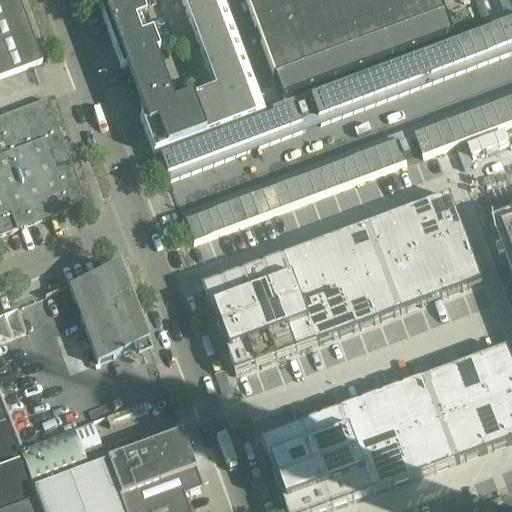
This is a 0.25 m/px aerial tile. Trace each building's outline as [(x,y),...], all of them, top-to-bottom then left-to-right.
[(0,0),(0,79),(41,64),(17,0),(0,0)] [(94,0),(152,155),(264,113),(221,0),(94,0)] [(242,0),(272,79),(280,100),(450,36),(442,15),(436,0),(242,0)] [(511,55),(511,23),(511,22),(500,26),(511,56),(511,55)] [(511,56),(500,26),(489,30),(500,60),(511,56)] [(500,60),(489,30),(478,34),(489,64),(500,60)] [(489,64),(478,34),(466,39),(478,68),(489,64)] [(478,68),(466,39),(455,43),(466,73),(478,68)] [(466,73),(455,43),(444,47),(455,77),(466,73)] [(455,77),(444,47),(433,51),(444,81),(455,77)] [(444,81),(433,51),(421,55),(433,85),(444,81)] [(433,85),(421,55),(410,60),(421,90),(433,85)] [(421,90),(410,60),(399,64),(410,94),(421,90)] [(410,94),(399,64),(388,68),(399,98),(410,94)] [(399,98),(388,68),(376,72),(388,102),(399,98)] [(388,102),(376,72),(365,76),(376,106),(388,102)] [(376,106),(365,76),(354,81),(365,111),(376,106)] [(365,111),(354,81),(343,85),(354,115),(365,111)] [(354,115),(343,85),(331,89),(343,119),(354,115)] [(343,119),(331,89),(320,93),(331,123),(343,119)] [(331,123),(320,93),(309,98),(316,116),(320,127),(331,123)] [(511,93),(502,98),(511,125),(511,93)] [(511,125),(502,98),(490,102),(502,132),(511,128),(511,125)] [(47,102),(0,119),(0,237),(63,214),(85,205),(69,161),(63,147),(62,143),(47,102)] [(490,102),(479,106),(490,136),(502,132),(490,102)] [(293,104),(282,108),(293,138),(304,134),(300,122),(295,110),(293,104)] [(479,106),(468,110),(479,140),(490,136),(479,106)] [(293,138),(282,108),(270,112),(272,116),(281,142),(293,138)] [(303,108),(295,110),(300,122),(307,120),(303,108)] [(468,110),(457,115),(468,145),(471,143),(479,140),(468,110)] [(457,115),(445,119),(457,149),(468,145),(457,115)] [(281,142),(272,116),(260,120),(270,146),(281,142)] [(445,119),(434,123),(445,153),(457,149),(445,119)] [(270,146),(260,120),(249,124),(259,150),(270,146)] [(434,123),(423,127),(434,157),(445,153),(434,123)] [(259,150),(249,124),(238,128),(248,155),(259,150)] [(423,127),(412,131),(416,143),(423,161),(434,157),(423,127)] [(248,155),(238,128),(227,133),(236,159),(248,155)] [(236,159),(227,133),(215,137),(225,163),(236,159)] [(225,163),(215,137),(204,141),(214,167),(225,163)] [(396,138),(384,142),(395,172),(407,168),(404,161),(400,149),(396,138)] [(214,167),(204,141),(193,145),(203,171),(214,167)] [(384,142),(373,146),(384,176),(395,172),(384,142)] [(203,171),(193,145),(182,149),(191,176),(203,171)] [(373,146),(362,150),(373,180),(384,176),(373,146)] [(407,146),(400,149),(404,161),(411,158),(407,146)] [(191,176),(182,149),(170,154),(180,180),(191,176)] [(373,180),(362,150),(350,154),(362,184),(373,180)] [(180,180),(170,154),(159,158),(169,184),(180,180)] [(362,184),(350,154),(339,159),(350,189),(362,184)] [(350,189),(339,159),(328,163),(339,193),(350,189)] [(339,193),(328,163),(317,167),(328,197),(339,193)] [(328,197),(317,167),(305,171),(317,201),(328,197)] [(317,201),(305,171),(294,175),(305,206),(317,201)] [(305,206),(294,175),(283,180),(294,210),(305,206)] [(294,210),(283,180),(272,184),(283,214),(294,210)] [(283,214),(272,184),(260,188),(272,218),(283,214)] [(272,218),(260,188),(249,192),(260,222),(272,218)] [(260,222),(249,192),(238,197),(249,227),(260,222)] [(249,227),(238,197),(227,201),(238,231),(249,227)] [(451,199),(205,291),(204,291),(236,377),(237,377),(483,285),(451,199)] [(238,231),(227,201),(215,205),(226,235),(238,231)] [(226,235),(215,205),(204,209),(215,239),(226,235)] [(215,239),(204,209),(193,213),(204,243),(215,239)] [(204,243),(193,213),(181,218),(193,248),(204,243)] [(118,271),(69,289),(73,299),(98,366),(147,347),(118,271)] [(60,285),(49,289),(51,295),(63,291),(60,285)] [(511,362),(508,352),(261,444),(286,511),(332,511),(511,444),(511,362)] [(0,416),(0,511),(5,511),(32,502),(0,416)] [(181,435),(106,463),(120,500),(194,472),(181,435)] [(32,489),(63,478),(88,469),(77,440),(21,459),(32,489)] [(33,492),(40,511),(122,511),(105,465),(63,480),(33,492)] [(194,472),(120,500),(124,511),(190,511),(185,497),(201,490),(194,472)] [(477,507),(478,511),(494,511),(492,507),(502,503),(501,498),(477,507)] [(35,511),(32,502),(5,511),(35,511)]
